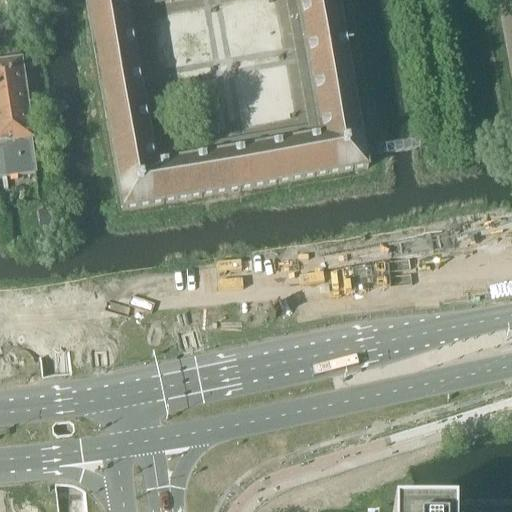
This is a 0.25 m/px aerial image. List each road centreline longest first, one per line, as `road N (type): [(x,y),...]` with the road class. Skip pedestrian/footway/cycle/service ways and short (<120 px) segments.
road 1 (secondary): [(511,316),(0,421)]
road 2 (secondary): [(8,476),(511,368)]
road 3 (secondary): [(222,511),(511,370)]
